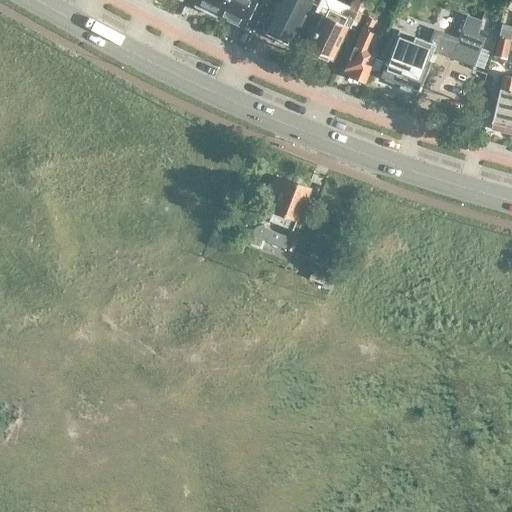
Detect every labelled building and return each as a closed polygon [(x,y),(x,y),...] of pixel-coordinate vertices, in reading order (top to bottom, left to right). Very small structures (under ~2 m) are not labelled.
[(224,0),(195,0),(195,1),(218,13),(224,0)] [(224,0),(218,13),(242,24),(253,0),(261,0),(268,4),(270,0),(224,0)] [(279,0),(265,29),(272,32),(271,36),(286,44),(288,40),(290,41),(309,1),(308,0),(279,0)] [(342,11),(340,15),(328,10),(324,17),(321,15),(306,46),(309,48),(307,51),(320,57),(322,54),(330,58),(345,27),(354,31),(367,1),(365,0),(352,0),(348,9),(342,11)] [(500,27),(498,37),(493,56),(504,59),(509,39),(511,30),(500,27)] [(383,37),(375,34),(361,28),(344,68),(351,71),(349,77),(364,83),(383,37)] [(418,90),(420,85),(419,85),(420,82),(424,83),(429,69),(425,68),(430,57),(433,59),(436,51),(473,66),(480,48),(443,34),(439,45),(429,41),(422,59),(391,47),(381,75),(385,77),(384,79),(396,84),(396,81),(400,83),(398,87),(415,94),(417,89),(418,90)] [(511,126),(511,69),(504,68),(491,122),(511,126)] [(274,174),(268,190),(276,194),(271,208),(275,209),(295,217),(300,219),(312,188),(274,174)] [(255,227),(252,237),(264,242),(285,250),(292,252),(292,251),(295,252),(306,221),(295,217),(275,209),(270,220),(290,228),(292,229),(289,238),(259,226),(255,227)] [(252,237),(249,244),(261,249),(264,242),(252,237)] [(312,270),(308,278),(322,284),(325,276),(325,275),(312,270)] [(322,284),(321,286),(328,289),(330,290),(334,280),(332,279),(325,276),(322,284)]
